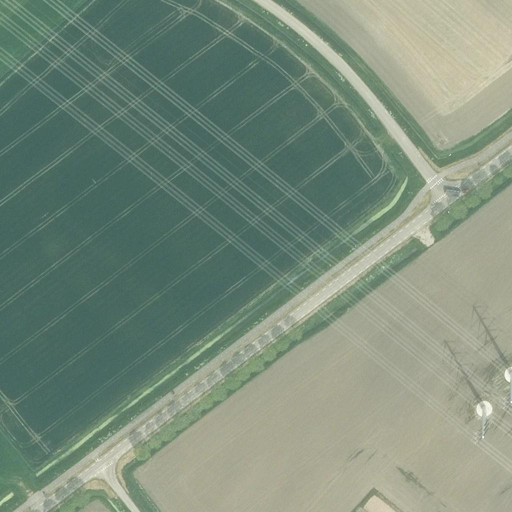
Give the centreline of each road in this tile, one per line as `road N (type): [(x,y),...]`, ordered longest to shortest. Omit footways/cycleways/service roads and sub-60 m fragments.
road 1 (tertiary): [(101,465),(448,201)]
road 2 (unclassified): [(448,201),(374,103),(259,0)]
